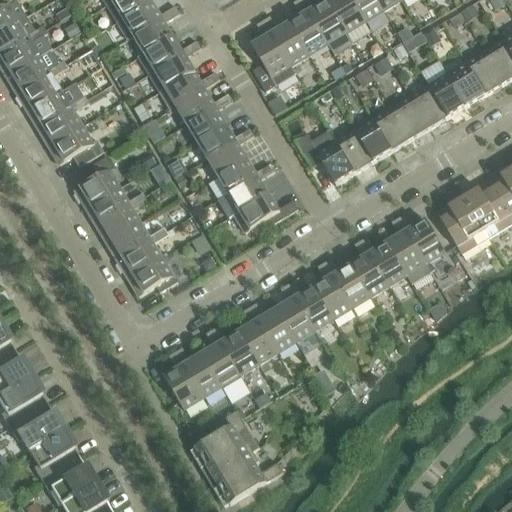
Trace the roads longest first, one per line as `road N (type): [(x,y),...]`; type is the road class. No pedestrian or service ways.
road 1 (residential): [(0,125),(137,348),(332,231)]
road 2 (residential): [(0,262),(150,511)]
road 3 (residential): [(332,231),(210,32)]
road 4 (residential): [(332,231),(511,123)]
road 5 (unclassified): [(408,511),(469,434),(511,396)]
